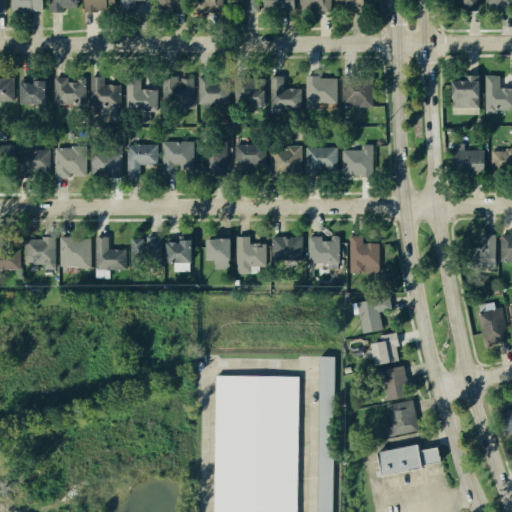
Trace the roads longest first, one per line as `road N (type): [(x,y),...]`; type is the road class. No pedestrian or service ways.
road 1 (secondary): [(391,0),(411,266),(438,390),(478,511)]
road 2 (secondary): [(511,507),(469,382),(442,252),(425,0)]
road 3 (residential): [(0,43),(511,41)]
road 4 (residential): [(0,206),(511,205)]
